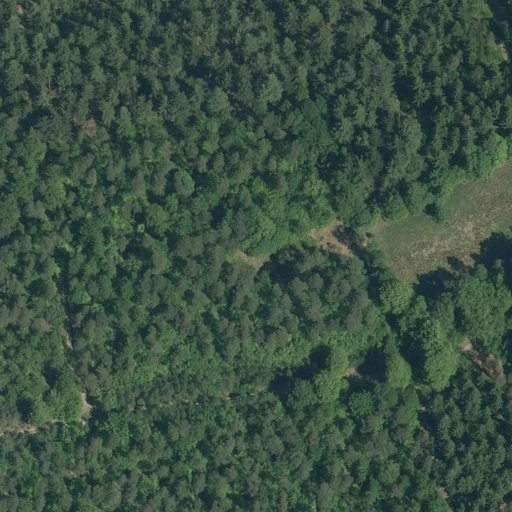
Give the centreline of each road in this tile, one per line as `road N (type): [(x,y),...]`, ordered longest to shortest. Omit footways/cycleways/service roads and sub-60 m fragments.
road 1 (track): [(0,437),(394,374),(427,364),(511,314)]
road 2 (track): [(88,422),(18,0)]
